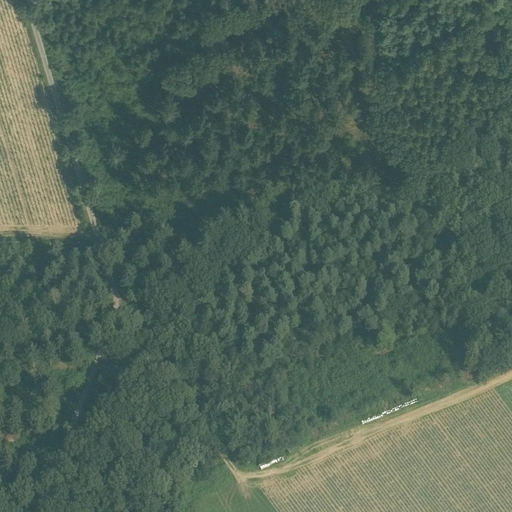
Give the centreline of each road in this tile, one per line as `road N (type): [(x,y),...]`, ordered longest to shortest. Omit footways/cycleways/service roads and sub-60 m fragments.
road 1 (track): [(26,0),(117,290),(93,380),(40,511)]
road 2 (track): [(117,309),(347,188),(511,117)]
